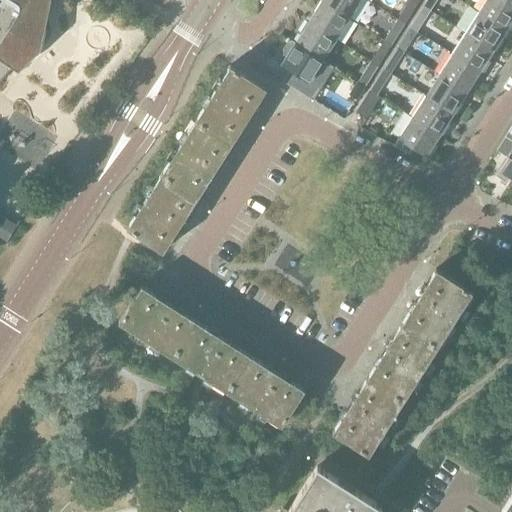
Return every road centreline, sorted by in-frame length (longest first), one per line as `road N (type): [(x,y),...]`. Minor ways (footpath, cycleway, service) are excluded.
road 1 (tertiary): [(0,335),(204,9)]
road 2 (residential): [(192,274),(204,292),(311,359),(333,363),(445,197)]
road 3 (residential): [(445,197),(292,122),(273,137),(192,274)]
road 4 (residential): [(445,197),(511,94)]
